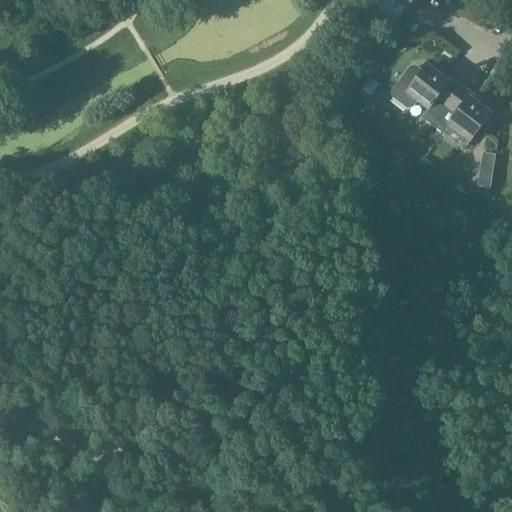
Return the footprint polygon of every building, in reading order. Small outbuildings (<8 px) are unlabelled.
[(391,0),(385,0),(379,12),(397,22),(405,8),(391,0)] [(447,0),(402,0),(423,12),(429,1),(443,8),(447,0)] [(423,121),(433,129),(462,90),(452,83),(450,86),(429,70),(424,76),(417,71),(413,71),(395,95),(395,99),(403,105),(407,104),(412,98),(430,112),(423,121)] [(473,99),(462,90),(433,129),(445,137),(451,129),(472,144),(492,118),(471,102),(473,99)] [(374,99),(365,100),(367,118),(376,117),(374,99)] [(479,174),(477,187),(490,189),(492,176),(479,174)]
